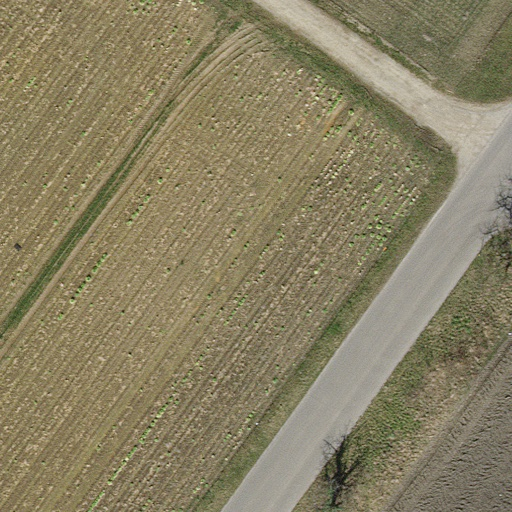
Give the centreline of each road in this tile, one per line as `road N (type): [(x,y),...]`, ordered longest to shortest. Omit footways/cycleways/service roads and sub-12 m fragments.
road 1 (unclassified): [(259,511),(511,168)]
road 2 (track): [(511,169),(266,0)]
